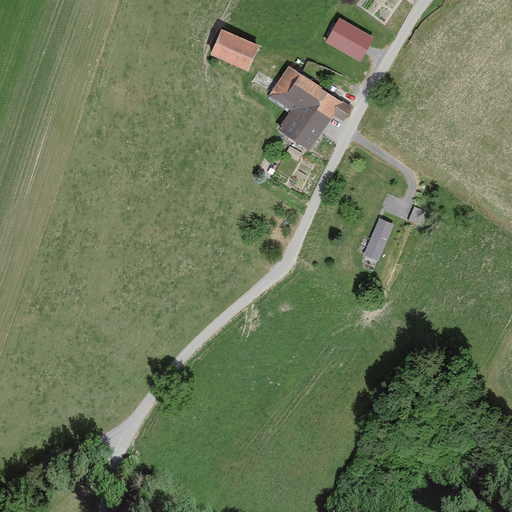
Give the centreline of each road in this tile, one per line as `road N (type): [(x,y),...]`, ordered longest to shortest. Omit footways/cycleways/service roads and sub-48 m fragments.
road 1 (tertiary): [(426,0),(285,263),(196,343),(126,430)]
road 2 (unclassified): [(0,501),(58,458),(126,430)]
